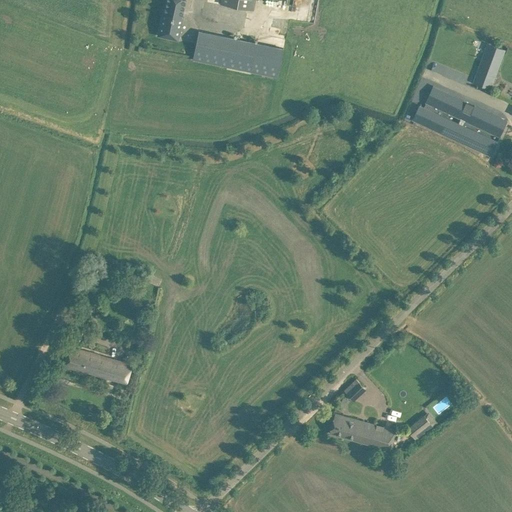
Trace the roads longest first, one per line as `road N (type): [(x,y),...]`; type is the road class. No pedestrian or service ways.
road 1 (unclassified): [(200,511),(511,205)]
road 2 (tertiary): [(179,511),(123,473),(0,417)]
